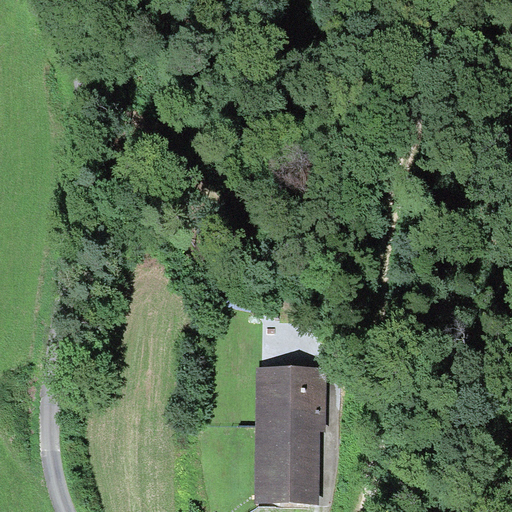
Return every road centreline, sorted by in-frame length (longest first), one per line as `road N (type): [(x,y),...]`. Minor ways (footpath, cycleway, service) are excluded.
road 1 (track): [(39,0),(286,264),(315,315),(333,377),(320,511)]
road 2 (track): [(348,511),(375,454),(378,325),(409,134),(455,0)]
road 3 (unclassified): [(26,0),(54,61),(72,157),(44,411),(63,511)]
